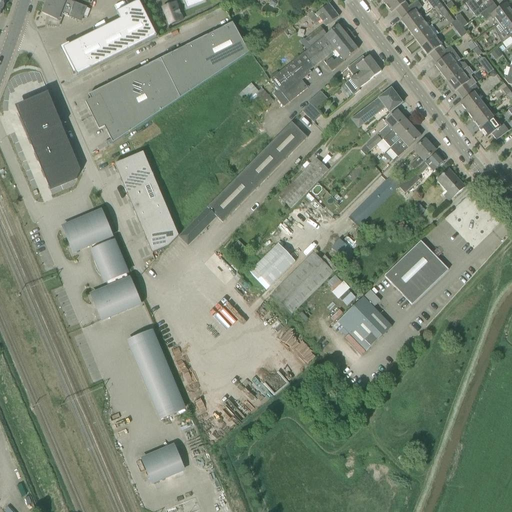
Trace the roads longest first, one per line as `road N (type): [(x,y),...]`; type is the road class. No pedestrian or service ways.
road 1 (track): [(138,511),(18,230),(28,198)]
road 2 (secondary): [(477,167),(348,0)]
road 3 (residential): [(220,14),(59,98)]
